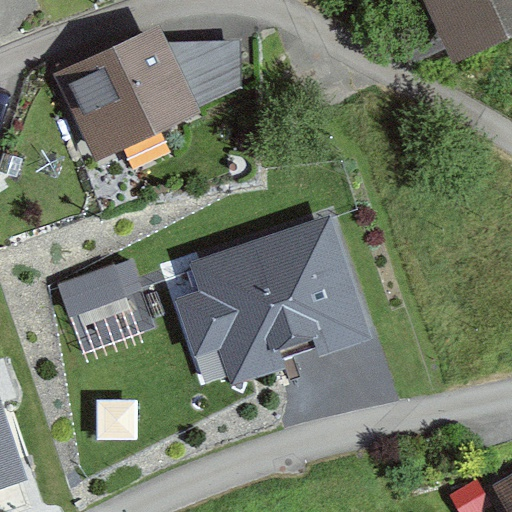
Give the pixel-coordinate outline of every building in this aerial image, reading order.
[(511,0),(446,0),(450,6),(395,31),(410,63),(511,14),(511,0)] [(97,148),(186,107),(153,37),(106,59),(100,47),(58,66),(97,148)] [(190,314),(197,334),(211,341),(239,331),(252,368),(360,331),(325,225),(202,267),(211,295),(197,300),(190,314)] [(106,296),(97,273),(59,286),(68,310),(106,296)] [(0,364),(0,487),(34,477),(0,364)]
